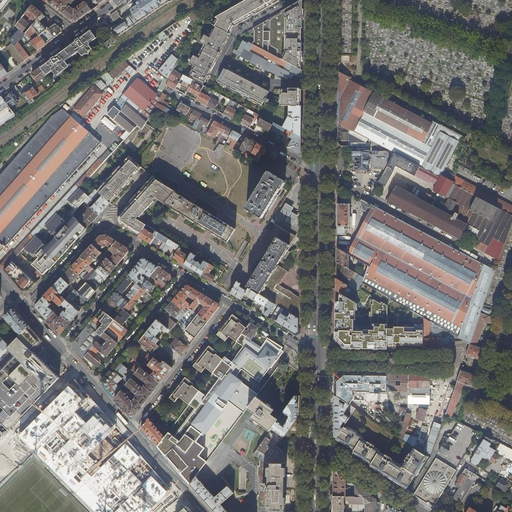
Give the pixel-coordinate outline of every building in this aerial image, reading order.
[(0,0),(0,6),(6,11),(14,0),(0,0)] [(62,0),(63,0),(62,0),(55,0),(51,4),(73,22),(77,22),(92,10),(86,2),(75,10),(69,5),(71,2),(73,4),(75,0),(62,0)] [(84,0),(86,2),(92,10),(100,4),(96,0),(84,0)] [(137,4),(138,5),(131,10),(138,19),(145,14),(145,15),(149,13),(149,12),(157,7),(161,4),(166,0),(143,0),(141,1),(137,4)] [(234,26),(234,27),(246,20),(245,18),(253,13),(254,15),(279,1),(278,0),(246,0),(232,8),(231,6),(222,12),(226,19),(227,18),(228,21),(227,22),(227,23),(227,24),(228,25),(233,26),(234,26)] [(254,41),(253,44),(254,45),(288,63),(291,64),(302,70),(303,0),(302,0),(253,28),(254,31),(254,33),(254,39),(254,41)] [(25,15),(35,23),(38,19),(41,17),(43,14),(32,5),(25,15)] [(115,21),(121,17),(117,10),(111,15),(115,21)] [(200,16),(198,15),(197,15),(193,12),(188,15),(187,16),(196,23),(200,16)] [(43,14),(41,17),(47,22),(49,19),(43,14)] [(30,23),(22,17),(16,26),(20,29),(23,31),(30,23)] [(46,30),(38,19),(35,23),(33,26),(38,32),(40,35),(47,44),(62,33),(63,29),(56,24),(46,30)] [(109,25),(105,19),(99,24),(103,30),(109,25)] [(128,27),(125,23),(115,30),(118,34),(128,27)] [(178,58),(179,59),(180,57),(196,25),(191,23),(176,53),(179,56),(178,58)] [(26,31),(24,33),(26,34),(29,38),(32,36),(35,35),(38,32),(33,26),(27,32),(26,31)] [(202,85),(203,86),(204,85),(203,85),(204,82),(205,83),(208,76),(207,76),(209,72),(210,73),(215,63),(214,62),(217,56),(218,57),(224,47),(223,46),(224,43),(225,43),(229,37),(228,36),(229,33),(215,26),(213,30),(212,29),(209,34),(210,35),(209,37),(203,34),(199,42),(205,45),(198,58),(192,55),(188,63),(194,66),(193,68),(192,67),(189,73),(190,73),(188,77),(193,80),(195,81),(202,85)] [(19,42),(26,34),(24,33),(23,31),(20,29),(10,39),(25,60),(30,57),(19,42)] [(96,38),(91,30),(41,67),(47,75),(54,71),(56,75),(57,75),(58,75),(69,67),(69,66),(66,62),(75,55),(76,55),(77,55),(78,54),(78,53),(78,52),(79,53),(80,53),(81,53),(83,56),(88,53),(90,56),(94,53),(88,44),(96,38)] [(34,39),(31,41),(33,43),(38,50),(47,44),(40,35),(38,32),(35,35),(37,37),(34,39)] [(25,45),(32,55),(38,50),(33,43),(31,41),(25,45)] [(248,43),(243,41),(237,51),(234,49),(232,53),(237,55),(236,58),(242,61),(244,58),(250,62),(256,65),(255,68),(261,71),(262,69),(269,72),(269,71),(275,74),(275,76),(281,79),(282,77),(288,79),(289,77),(292,79),(294,75),(284,69),(278,66),(273,64),(251,52),(250,51),(247,45),(248,43)] [(149,51),(145,45),(143,46),(126,58),(132,65),(149,51)] [(287,66),(288,63),(254,45),(252,48),(253,49),(287,66)] [(172,53),(167,49),(162,55),(167,59),(172,53)] [(178,58),(172,53),(167,59),(158,70),(169,79),(179,59),(178,58)] [(126,61),(114,68),(109,73),(114,79),(130,66),(126,61)] [(0,78),(8,73),(2,64),(0,65),(0,78)] [(285,67),(284,69),(294,75),(295,75),(302,79),(302,70),(291,64),(288,69),(285,67)] [(38,82),(47,75),(41,67),(32,74),(38,82)] [(266,98),(269,91),(265,89),(266,88),(254,82),(253,83),(247,80),(248,79),(228,68),(227,71),(224,70),(218,81),(222,83),(221,85),(226,88),(227,86),(230,88),(229,90),(237,93),(238,92),(249,97),(248,99),(262,106),(264,101),(268,103),(269,100),(266,98)] [(174,75),(181,78),(183,75),(174,70),(167,84),(176,89),(179,82),(173,78),(174,77),(173,77),(174,75)] [(370,140),(395,153),(420,166),(421,167),(442,125),(339,72),(339,124),(370,140)] [(113,80),(107,73),(101,78),(108,85),(113,80)] [(164,77),(158,88),(163,90),(168,79),(164,77)] [(98,79),(94,83),(104,92),(108,88),(98,79)] [(126,130),(130,134),(137,126),(142,130),(156,107),(160,98),(138,79),(122,97),(126,100),(118,109),(115,106),(107,114),(126,130)] [(194,84),(195,81),(193,80),(188,91),(198,97),(201,92),(204,86),(203,86),(202,85),(200,87),(194,84)] [(18,95),(21,93),(16,86),(13,88),(18,95)] [(103,94),(93,86),(74,109),(83,117),(103,94)] [(25,93),(30,100),(38,94),(33,87),(25,93)] [(289,90),(286,90),(286,89),(281,89),(280,102),(283,102),(283,105),(289,105),(302,106),(302,89),(289,89),(289,90)] [(205,94),(201,92),(198,97),(196,100),(207,105),(211,98),(209,97),(211,94),(209,93),(210,91),(207,90),(205,94)] [(231,100),(214,91),(213,95),(214,95),(229,103),(231,100)] [(13,93),(4,99),(11,108),(19,102),(13,93)] [(30,100),(25,93),(22,95),(30,105),(32,103),(30,100)] [(169,104),(167,103),(164,101),(167,95),(163,93),(160,98),(156,107),(165,112),(169,104)] [(4,99),(2,96),(0,97),(0,125),(16,115),(11,108),(4,99)] [(218,102),(211,98),(207,105),(214,110),(218,102)] [(243,111),(237,122),(241,124),(247,112),(247,111),(249,109),(231,100),(229,103),(223,114),(233,120),(238,111),(235,110),(235,108),(234,107),(233,109),(229,107),(231,104),(243,111)] [(177,110),(186,115),(190,108),(189,107),(181,103),(177,110)] [(289,116),(284,127),(288,130),(301,137),(302,106),(289,105),(289,116)] [(186,115),(183,122),(184,122),(186,123),(189,118),(194,110),(190,108),(186,115)] [(0,252),(102,143),(80,123),(71,116),(74,113),(74,112),(71,109),(68,113),(63,109),(52,116),(0,175),(0,252)] [(254,124),(257,125),(261,119),(262,116),(249,109),(247,111),(254,115),(253,116),(255,117),(257,119),(254,124)] [(197,124),(199,125),(203,117),(204,115),(194,110),(189,118),(194,120),(193,122),(194,123),(197,124)] [(248,113),(247,112),(241,124),(250,128),(254,119),(247,115),(248,113)] [(82,120),(74,113),(71,116),(80,123),(82,120)] [(210,121),(203,117),(199,125),(197,129),(200,130),(203,124),(206,126),(205,127),(207,128),(210,121)] [(272,125),(261,119),(257,125),(269,131),(270,128),(272,125)] [(210,136),(218,122),(214,121),(210,129),(207,134),(210,136)] [(222,132),(218,140),(219,141),(224,133),(227,127),(218,122),(210,136),(215,139),(219,131),(222,132)] [(270,128),(285,136),(285,135),(288,130),(284,127),(274,122),(272,125),(270,128)] [(370,140),(339,124),(338,146),(370,146),(370,140)] [(440,177),(462,136),(451,130),(442,125),(421,167),(440,177)] [(227,137),(229,138),(233,130),(227,127),(224,133),(228,136),(227,137)] [(130,134),(126,130),(119,138),(123,141),(130,134)] [(234,139),(237,141),(240,136),(241,135),(240,134),(233,130),(229,138),(233,140),(234,139)] [(292,139),(287,148),(298,154),(301,152),(304,152),(304,146),(301,146),(301,137),(288,130),(285,135),(292,139)] [(257,143),(246,138),(242,145),(239,152),(250,158),(252,153),(257,143)] [(116,142),(111,148),(113,150),(119,145),(116,142)] [(242,145),(237,142),(233,149),(239,152),(242,145)] [(262,154),(264,155),(267,149),(257,143),(252,153),(256,155),(255,157),(259,159),(262,154)] [(224,146),(219,145),(214,152),(213,154),(217,157),(219,159),(221,154),(223,149),(224,146)] [(372,169),(386,169),(389,163),(389,152),(388,151),(385,151),(385,150),(381,147),(373,147),(373,151),(372,151),(372,169)] [(87,173),(91,176),(112,153),(109,150),(101,159),(100,158),(87,173)] [(354,157),(356,157),(355,169),(369,169),(370,150),(354,150),(354,157)] [(415,175),(420,166),(395,153),(389,163),(386,169),(381,178),(378,182),(386,186),(396,166),(415,176),(415,175)] [(137,172),(142,167),(131,157),(130,156),(125,161),(129,165),(137,172)] [(100,193),(101,194),(103,196),(109,202),(115,196),(114,195),(115,193),(117,192),(118,192),(132,178),(136,174),(137,172),(129,165),(127,166),(124,170),(120,167),(98,191),(100,193)] [(440,177),(421,167),(420,166),(415,175),(429,183),(430,181),(436,185),(440,177)] [(263,218),(267,211),(275,198),(285,182),(270,172),(247,208),(263,218)] [(12,253),(0,265),(5,270),(13,261),(17,257),(18,255),(21,253),(25,248),(36,236),(45,226),(57,213),(69,200),(81,187),(87,181),(90,178),(86,174),(14,252),(17,255),(16,256),(12,253)] [(488,246),(485,253),(499,260),(511,222),(511,214),(453,184),(453,183),(452,183),(453,181),(441,175),(440,177),(436,185),(433,190),(448,199),(444,207),(441,206),(439,209),(437,208),(441,201),(435,199),(432,205),(430,204),(433,198),(430,197),(431,196),(426,193),(426,195),(424,194),(421,199),(417,197),(396,186),(389,199),(388,198),(386,200),(460,239),(468,224),(469,225),(465,233),(475,238),(475,239),(488,246)] [(132,233),(135,234),(139,237),(145,228),(145,227),(146,225),(165,204),(176,192),(176,191),(154,178),(149,184),(150,184),(146,189),(145,188),(131,203),(132,204),(128,208),(127,207),(127,208),(122,212),(123,213),(119,218),(120,223),(122,225),(123,224),(127,227),(127,228),(133,232),(132,233)] [(79,220),(72,215),(85,201),(96,189),(87,181),(81,187),(69,200),(57,213),(45,226),(36,236),(25,248),(21,253),(18,255),(22,258),(22,259),(24,256),(39,270),(36,272),(42,277),(87,228),(79,220)] [(511,205),(466,181),(462,188),(511,214),(511,205)] [(100,193),(98,191),(96,189),(85,201),(89,205),(100,193)] [(189,200),(176,192),(165,204),(181,213),(187,217),(208,230),(213,233),(228,242),(236,229),(220,220),(222,217),(217,214),(216,217),(194,203),(196,201),(191,198),(189,200)] [(97,202),(92,208),(100,215),(111,203),(109,202),(103,196),(99,200),(98,199),(96,201),(97,202)] [(431,321),(443,328),(463,340),(470,344),(482,307),(495,270),(360,198),(359,199),(359,200),(361,201),(360,202),(363,210),(370,214),(369,217),(375,220),(369,233),(364,231),(360,238),(365,241),(360,251),(353,247),(350,246),(347,250),(341,246),(340,249),(350,254),(356,258),(369,265),(365,277),(363,282),(376,290),(381,292),(389,297),(401,304),(424,317),(431,321)] [(293,208),(286,204),(280,213),(288,217),(286,221),(293,226),(298,217),(291,213),(293,208)] [(350,204),(338,204),(337,235),(346,235),(346,229),(343,229),(343,226),(350,226),(350,204)] [(91,207),(79,220),(87,228),(100,215),(92,208),(91,207)] [(375,220),(369,217),(353,247),(360,251),(365,241),(360,238),(364,231),(369,233),(375,220)] [(299,298),(280,286),(278,285),(287,271),(278,265),(283,257),(286,259),(290,252),(287,250),(295,238),(294,236),(285,231),(276,226),(277,225),(276,224),(274,227),(275,227),(264,245),(269,248),(270,247),(271,247),(264,258),(254,275),(252,278),(251,280),(247,286),(247,287),(249,288),(258,293),(269,300),(276,304),(279,306),(285,310),(287,311),(299,318),(299,298)] [(154,234),(145,228),(139,237),(151,244),(158,232),(155,230),(155,231),(156,232),(154,234)] [(159,239),(166,244),(169,239),(158,232),(151,244),(155,247),(159,239)] [(107,244),(111,248),(117,241),(107,235),(101,235),(93,244),(102,252),(102,253),(104,250),(103,249),(107,244)] [(170,246),(177,251),(180,246),(169,239),(166,244),(170,246)] [(488,246),(475,239),(472,246),(485,253),(488,246)] [(114,255),(110,260),(117,266),(129,251),(128,248),(117,241),(111,248),(109,250),(108,251),(105,255),(109,259),(111,255),(109,253),(111,250),(113,253),(112,254),(114,255)] [(97,258),(102,252),(93,244),(81,257),(90,265),(95,259),(93,257),(95,256),(97,258)] [(180,250),(182,247),(180,246),(177,251),(176,253),(173,258),(185,265),(192,253),(190,252),(188,255),(180,250)] [(349,269),(350,254),(340,249),(337,247),(337,262),(344,266),(349,269)] [(199,259),(200,258),(192,253),(185,265),(201,275),(209,263),(204,261),(202,264),(200,263),(200,261),(199,260),(198,261),(194,259),(195,257),(199,259)] [(107,259),(96,271),(106,279),(117,266),(110,260),(109,259),(105,255),(104,256),(107,259)] [(84,272),(87,275),(94,268),(93,268),(90,265),(81,257),(71,268),(79,275),(83,270),(84,270),(86,268),(86,267),(87,266),(88,268),(87,268),(87,270),(86,272),(84,272)] [(158,266),(146,258),(142,259),(128,276),(133,280),(137,284),(142,287),(151,276),(158,266)] [(353,265),(353,271),(365,277),(369,265),(356,258),(355,259),(355,263),(357,264),(356,265),(359,266),(359,265),(366,269),(364,271),(353,265)] [(15,263),(13,261),(5,270),(23,291),(29,291),(37,283),(15,263)] [(214,268),(215,267),(209,263),(201,275),(212,282),(215,277),(209,273),(213,268),(214,268)] [(165,278),(170,281),(172,278),(171,274),(158,266),(151,276),(155,280),(159,274),(161,275),(157,281),(162,285),(164,282),(162,280),(163,280),(164,279),(165,278)] [(347,278),(344,283),(348,285),(355,289),(360,292),(363,282),(365,277),(353,271),(349,269),(344,266),(339,274),(347,278)] [(71,283),(79,275),(71,268),(62,277),(70,285),(72,286),(73,285),(71,283)] [(96,291),(106,279),(96,271),(96,270),(94,268),(87,275),(84,279),(96,291)] [(278,285),(280,286),(289,272),(287,271),(278,285)] [(121,295),(133,280),(128,276),(110,298),(124,309),(131,301),(132,299),(142,287),(137,284),(133,289),(128,296),(129,297),(127,300),(121,295)] [(155,285),(161,291),(164,287),(162,285),(157,281),(155,280),(151,276),(142,287),(146,291),(148,293),(155,285)] [(61,294),(70,285),(62,277),(53,287),(60,294),(61,294)] [(348,287),(348,285),(344,283),(337,278),(337,280),(336,288),(336,290),(347,297),(347,292),(349,293),(350,293),(351,292),(351,291),(351,290),(349,289),(349,288),(348,287)] [(241,287),(243,284),(237,281),(230,293),(241,300),(243,297),(249,288),(247,287),(245,290),(241,287)] [(190,296),(196,300),(201,293),(188,285),(185,285),(178,294),(186,300),(190,296)] [(72,286),(63,296),(66,299),(75,289),(72,286)] [(59,295),(60,294),(53,287),(44,297),(50,302),(53,299),(59,304),(57,307),(56,308),(58,309),(67,300),(66,299),(63,296),(61,299),(59,297),(60,296),(59,295)] [(139,299),(146,291),(142,287),(132,299),(136,302),(137,303),(138,304),(140,306),(143,302),(139,299)] [(249,297),(254,300),(258,293),(249,288),(243,297),(246,299),(247,299),(249,297)] [(80,294),(76,291),(75,289),(66,299),(67,300),(68,301),(78,310),(80,311),(82,308),(76,302),(75,303),(73,301),(80,294)] [(355,289),(351,299),(356,302),(360,292),(355,289)] [(145,296),(152,302),(155,299),(148,293),(145,296)] [(205,306),(198,314),(208,322),(219,307),(219,303),(201,293),(196,300),(194,302),(192,305),(190,307),(194,311),(200,303),(205,306)] [(260,311),(262,312),(269,300),(258,293),(254,300),(262,305),(260,309),(260,311)] [(189,308),(190,307),(192,305),(186,300),(178,294),(172,301),(183,310),(187,306),(189,308)] [(190,296),(186,300),(192,305),(194,302),(196,300),(190,296)] [(53,307),(54,305),(52,304),(50,302),(44,297),(37,304),(37,308),(47,320),(55,312),(56,310),(58,309),(56,308),(54,311),(51,308),(50,308),(49,307),(51,305),(53,307)] [(118,308),(111,316),(115,319),(124,309),(110,298),(102,308),(109,314),(116,306),(118,308)] [(131,309),(136,302),(132,299),(131,301),(124,309),(131,315),(134,311),(131,309)] [(66,310),(61,314),(62,315),(71,322),(80,311),(78,310),(68,301),(67,300),(58,309),(56,310),(59,313),(65,306),(66,307),(67,306),(68,307),(68,309),(67,310),(66,310)] [(276,304),(269,300),(262,312),(268,316),(276,304)] [(165,309),(179,321),(186,312),(183,310),(172,301),(165,309)] [(283,313),(285,310),(279,306),(271,318),(296,333),(298,331),(299,318),(287,311),(287,312),(290,315),(288,317),(282,314),(283,313)] [(13,326),(20,335),(29,325),(27,322),(15,309),(11,308),(4,316),(12,325),(13,323),(14,325),(13,326)] [(72,343),(73,349),(82,360),(85,356),(94,345),(105,332),(115,319),(111,316),(109,314),(102,308),(72,343)] [(122,326),(131,315),(124,309),(115,319),(122,326)] [(58,316),(58,315),(55,312),(47,320),(49,322),(58,332),(62,333),(71,322),(62,315),(60,318),(61,318),(60,319),(58,319),(59,317),(58,316)] [(473,338),(478,340),(484,322),(487,323),(489,316),(481,313),(472,338),(473,338)] [(185,330),(195,338),(208,322),(198,314),(185,330)] [(230,335),(237,340),(242,334),(245,329),(246,329),(239,324),(241,321),(233,315),(218,335),(225,341),(230,335)] [(463,340),(443,328),(442,338),(430,338),(431,321),(424,317),(423,349),(442,350),(443,349),(447,346),(451,343),(456,341),(460,341),(463,341),(463,340)] [(118,343),(128,331),(122,326),(115,319),(105,332),(118,343)] [(162,329),(168,334),(171,331),(165,326),(157,319),(145,334),(159,345),(162,341),(156,336),(162,329)] [(171,319),(165,326),(171,331),(176,324),(171,319)] [(247,331),(245,329),(242,334),(246,337),(251,340),(258,328),(250,323),(247,327),(249,329),(247,331)] [(0,418),(6,419),(12,425),(51,388),(54,385),(55,383),(61,378),(34,351),(43,341),(29,325),(20,335),(15,340),(10,346),(8,348),(15,354),(0,369),(0,404),(5,409),(0,413),(0,418)] [(98,349),(107,357),(118,343),(105,332),(94,345),(98,349)] [(159,338),(162,340),(163,340),(167,335),(164,332),(159,338)] [(174,356),(178,359),(179,359),(181,355),(170,346),(163,340),(162,340),(162,341),(159,345),(145,334),(139,341),(149,350),(151,352),(152,352),(153,353),(145,362),(131,351),(128,354),(138,362),(142,366),(141,367),(142,368),(145,366),(146,367),(154,357),(155,358),(157,355),(158,356),(161,352),(157,348),(159,345),(173,357),(174,356)] [(0,355),(8,348),(10,346),(0,336),(0,355)] [(197,476),(207,462),(199,455),(205,448),(197,442),(203,432),(206,434),(229,402),(244,413),(248,408),(256,396),(258,394),(236,377),(242,369),(259,383),(284,349),(267,337),(261,347),(251,340),(246,337),(240,345),(243,347),(232,362),(225,357),(222,361),(213,373),(220,378),(206,396),(200,391),(198,393),(188,406),(194,411),(175,437),(168,432),(165,436),(158,446),(191,484),(197,476)] [(177,338),(170,346),(181,355),(187,346),(177,338)] [(476,346),(478,340),(473,338),(472,338),(470,344),(471,344),(476,346)] [(471,344),(470,344),(466,354),(481,359),(484,349),(476,346),(471,344)] [(101,361),(93,355),(92,356),(91,355),(96,350),(97,351),(98,349),(94,345),(85,356),(90,361),(88,364),(92,368),(95,365),(97,367),(99,367),(101,364),(100,362),(101,361)] [(205,367),(213,373),(222,361),(215,356),(217,352),(209,346),(193,366),(201,373),(205,367)] [(132,369),(138,362),(128,354),(125,359),(132,364),(130,366),(131,367),(130,368),(132,369)] [(162,363),(155,358),(154,357),(146,367),(150,370),(152,368),(149,366),(150,366),(154,369),(155,369),(156,368),(157,369),(155,372),(154,371),(152,374),(152,375),(161,382),(172,367),(164,361),(162,363)] [(132,364),(125,359),(122,362),(130,368),(131,367),(130,366),(132,364)] [(138,362),(132,369),(136,373),(141,367),(142,366),(138,362)] [(128,369),(121,363),(115,371),(122,377),(128,369)] [(136,373),(128,382),(126,384),(138,394),(136,397),(143,404),(161,382),(152,375),(151,377),(149,375),(149,373),(142,368),(141,367),(136,373)] [(132,369),(124,379),(125,380),(128,382),(136,373),(132,369)] [(475,375),(461,370),(459,374),(446,412),(452,414),(463,383),(471,386),(475,375)] [(122,379),(123,378),(122,377),(115,371),(105,382),(105,386),(115,398),(122,389),(125,386),(126,384),(128,382),(125,380),(124,381),(122,379)] [(387,394),(387,374),(344,373),(335,380),(335,395),(340,398),(346,402),(348,403),(353,396),(351,396),(352,391),(369,392),(369,393),(387,394)] [(178,398),(188,406),(198,393),(190,388),(193,385),(184,378),(168,399),(174,403),(178,398)] [(131,398),(128,395),(125,391),(124,392),(122,389),(115,398),(131,416),(135,415),(143,404),(136,397),(135,396),(134,396),(135,398),(134,399),(135,399),(134,400),(134,401),(132,401),(132,400),(130,398),(131,398)] [(272,428),(284,436),(297,417),(298,405),(298,393),(278,420),(277,421),(272,428)] [(351,412),(352,413),(356,408),(348,403),(346,402),(345,404),(340,402),(340,398),(335,395),(335,426),(334,436),(337,437),(343,428),(341,427),(341,425),(344,421),(346,423),(350,417),(348,416),(345,414),(344,413),(347,409),(351,412)] [(274,410),(256,396),(248,408),(252,411),(255,413),(252,418),(259,423),(270,431),(272,428),(277,421),(278,420),(271,414),(274,410)] [(414,444),(415,437),(406,434),(410,413),(404,412),(402,423),(396,421),(395,426),(400,427),(397,440),(414,444)] [(165,436),(149,418),(141,428),(158,446),(165,436)] [(346,428),(344,426),(343,428),(337,437),(336,437),(355,449),(354,452),(372,463),(371,464),(397,481),(396,482),(400,484),(401,483),(404,485),(406,485),(414,471),(416,472),(426,456),(413,447),(404,463),(403,462),(401,462),(400,463),(399,464),(379,452),(380,450),(362,439),(363,437),(347,426),(346,428)] [(270,434),(268,433),(266,436),(254,454),(259,458),(261,460),(265,463),(268,459),(259,453),(260,452),(264,454),(269,446),(267,445),(272,438),(269,436),(270,434)] [(492,440),(486,436),(479,447),(476,445),(472,450),(476,452),(469,463),(476,467),(482,457),(488,461),(493,453),(495,450),(488,446),(492,440)] [(439,450),(439,451),(447,456),(449,452),(445,449),(446,448),(444,447),(445,446),(442,444),(442,446),(439,450)] [(278,450),(275,448),(268,459),(265,463),(261,460),(261,467),(260,467),(260,476),(265,476),(265,480),(263,480),(263,483),(259,483),(259,491),(263,491),(263,493),(265,493),(265,497),(259,497),(259,506),(268,506),(268,510),(284,510),(285,486),(285,463),(283,463),(283,459),(280,459),(280,455),(278,455),(278,450)] [(505,469),(511,456),(511,449),(509,448),(497,469),(501,471),(505,469)] [(497,456),(493,453),(488,461),(493,463),(497,456)] [(436,458),(413,495),(430,505),(453,468),(436,458)] [(456,470),(453,468),(430,505),(433,507),(456,470)] [(465,468),(462,473),(467,476),(467,477),(475,481),(478,476),(465,468)] [(346,486),(346,476),(338,471),(334,471),(333,496),(347,496),(349,496),(355,496),(355,485),(351,482),(350,483),(349,483),(348,483),(347,483),(347,486),(346,486)] [(459,477),(458,479),(455,485),(458,487),(459,486),(460,487),(453,498),(469,508),(482,486),(475,481),(467,477),(467,476),(462,473),(459,477)] [(215,497),(197,476),(191,484),(215,511),(250,511),(251,511),(250,511),(228,511),(221,504),(234,492),(228,486),(215,497)] [(507,483),(500,478),(496,485),(503,490),(507,483)] [(356,483),(355,485),(355,496),(349,496),(348,504),(353,504),(353,507),(363,507),(363,511),(380,511),(380,502),(377,502),(373,497),(372,497),(374,494),(356,483)] [(347,500),(347,496),(333,496),(333,511),(344,511),(345,509),(345,508),(345,505),(345,504),(345,500),(347,500)]
